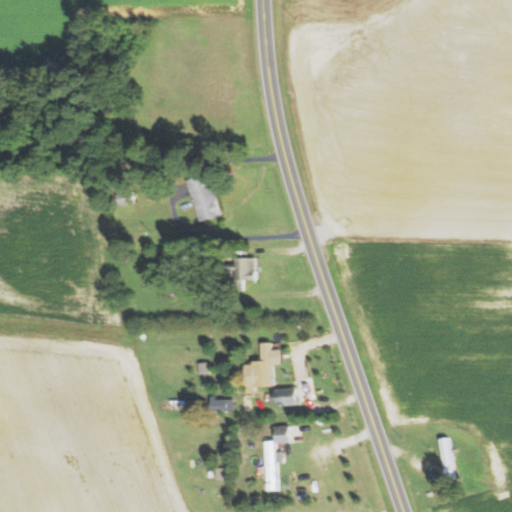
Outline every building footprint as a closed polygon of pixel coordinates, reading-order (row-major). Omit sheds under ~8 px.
[(223,215),(214,173),(191,178),(200,220),(223,215)] [(276,385),(275,364),(284,363),(284,349),(275,349),(275,342),(264,342),(264,360),(254,360),(255,386),(276,385)] [(279,405),(301,405),(300,387),(278,388),(279,405)] [(293,442),(293,425),(278,425),(278,442),(293,442)] [(279,462),(286,462),(285,451),(278,451),(278,440),(267,440),(268,490),(280,490),(279,462)]
